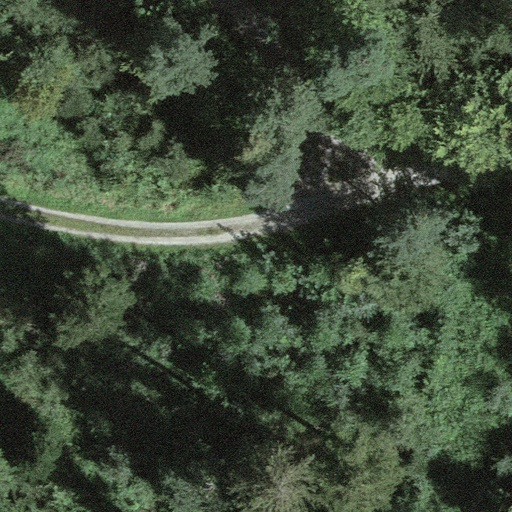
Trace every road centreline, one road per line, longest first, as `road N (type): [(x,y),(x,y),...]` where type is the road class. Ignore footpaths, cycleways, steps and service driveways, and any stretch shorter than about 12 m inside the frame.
road 1 (track): [(0,237),(31,251),(179,270),(270,268),(355,242),(431,194)]
road 2 (track): [(226,0),(366,110),(431,194)]
